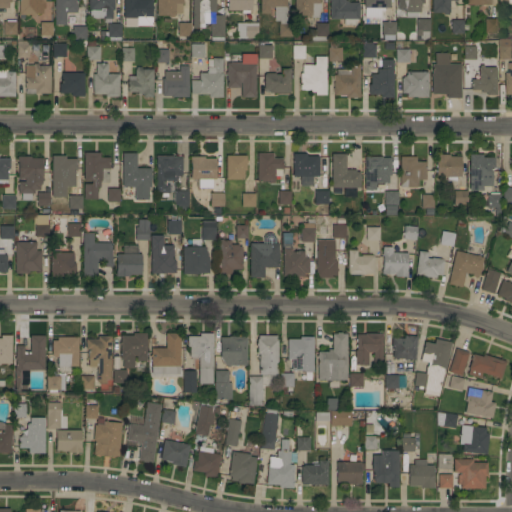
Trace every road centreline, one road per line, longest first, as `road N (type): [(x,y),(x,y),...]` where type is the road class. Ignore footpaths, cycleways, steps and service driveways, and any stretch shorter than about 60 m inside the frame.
road 1 (residential): [(0,305),(416,309),(511,336)]
road 2 (residential): [(0,126),(511,126)]
road 3 (residential): [(0,482),(94,483),(238,511)]
